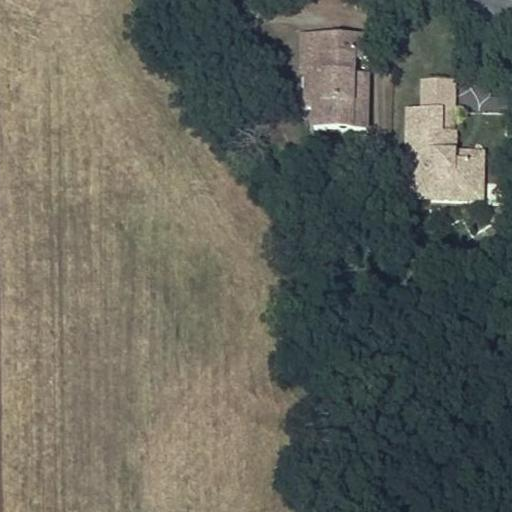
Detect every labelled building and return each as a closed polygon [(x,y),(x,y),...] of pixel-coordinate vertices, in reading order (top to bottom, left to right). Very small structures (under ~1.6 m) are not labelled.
[(328,69),(329,33),(310,32),(309,69),(314,69),(328,69)] [(369,55),(369,34),(329,33),(328,69),(314,69),(313,104),(322,104),(322,124),(374,126),(374,97),(361,97),(361,73),(361,55),(369,55)] [(374,97),(375,73),(361,73),(361,97),(374,97)] [(461,127),(462,76),(431,76),(430,106),(416,105),(415,125),(415,135),(414,198),(475,200),(476,185),(491,185),(492,161),(463,159),(464,149),(458,147),(458,127),(461,127)] [(492,150),(464,149),(463,159),(492,161),(492,150)] [(491,201),(491,185),(476,185),(475,200),(491,201)]
